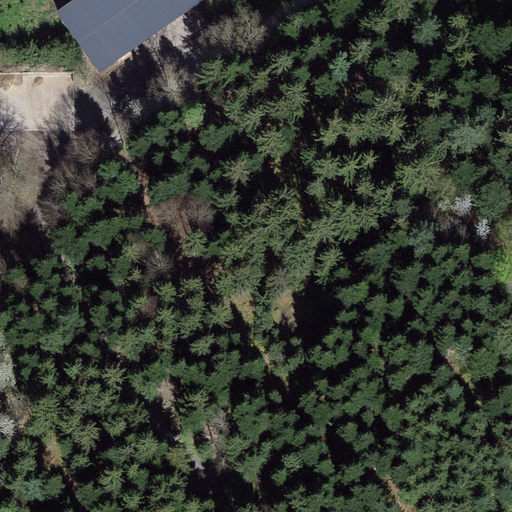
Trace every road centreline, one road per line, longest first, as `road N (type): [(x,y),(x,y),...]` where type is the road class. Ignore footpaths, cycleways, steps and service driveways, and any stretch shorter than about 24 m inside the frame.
road 1 (unknown): [(32,213),(117,379),(244,511)]
road 2 (track): [(306,0),(159,102),(32,213)]
